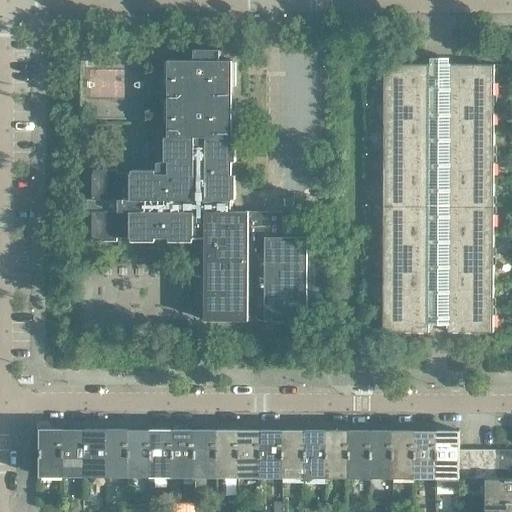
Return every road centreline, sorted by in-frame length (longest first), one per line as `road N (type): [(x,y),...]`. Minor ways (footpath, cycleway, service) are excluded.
road 1 (residential): [(2,403),(511,405)]
road 2 (residential): [(2,403),(3,1)]
road 3 (residential): [(3,1),(281,4)]
road 4 (residential): [(281,4),(511,5)]
